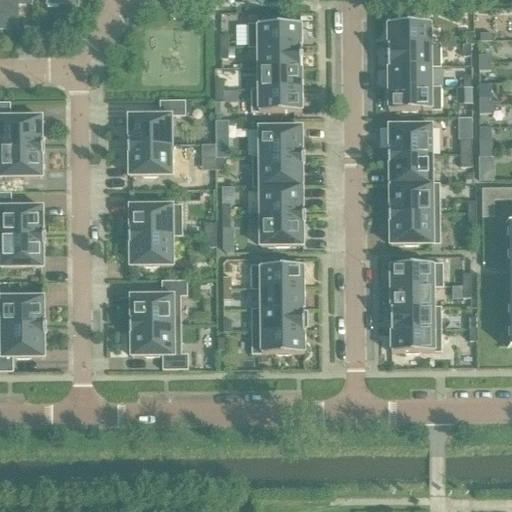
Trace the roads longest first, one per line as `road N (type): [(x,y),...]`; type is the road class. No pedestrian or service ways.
road 1 (residential): [(352,0),(355,415)]
road 2 (residential): [(82,417),(76,62)]
road 3 (secondary): [(355,415),(82,417)]
road 4 (secondary): [(511,412),(355,415)]
